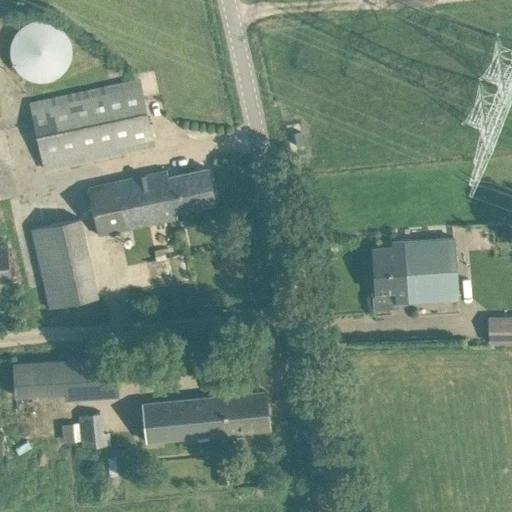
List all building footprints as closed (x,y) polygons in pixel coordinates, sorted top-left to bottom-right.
[(72,60),(73,54),(71,43),(69,38),(65,33),(60,28),(56,26),(45,22),(37,23),(32,24),(22,30),(15,39),(12,46),(12,51),(12,58),(13,63),(16,69),(20,74),(25,78),(30,81),(40,83),(45,83),(52,82),(58,79),(63,75),(69,67),(72,60)] [(139,80),(120,84),(30,103),(44,168),(154,144),(139,80)] [(168,176),(167,170),(87,187),(98,234),(177,218),(175,211),(215,203),(208,168),(168,176)] [(51,320),(85,313),(67,223),(33,230),(51,320)] [(374,276),(371,276),(373,296),(374,295),(375,309),(397,307),(396,303),(416,301),(457,299),(453,237),(412,240),(393,241),(393,246),(373,248),(374,276)] [(0,245),(0,287),(10,286),(7,245),(0,245)] [(511,317),(489,318),(489,341),(511,341),(511,317)] [(231,364),(263,361),(261,348),(230,351),(231,364)] [(117,355),(13,359),(15,397),(119,393),(117,355)] [(140,403),(142,423),(144,441),(214,434),(218,482),(234,480),(229,433),(270,429),(266,391),(140,403)] [(102,412),(78,415),(82,448),(111,445),(109,432),(104,432),(102,412)]
